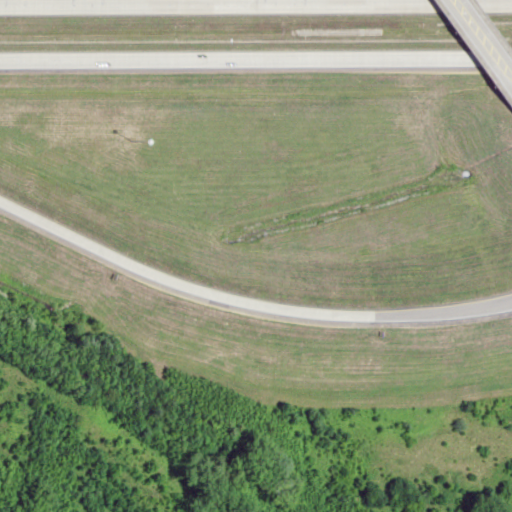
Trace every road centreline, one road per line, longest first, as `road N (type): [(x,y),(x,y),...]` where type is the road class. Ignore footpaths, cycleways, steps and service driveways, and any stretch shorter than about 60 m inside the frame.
road 1 (motorway): [(0,206),(131,271),(242,305),(335,317),(465,312),(511,299)]
road 2 (motorway): [(0,63),(511,60)]
road 3 (motorway): [(511,2),(0,3)]
